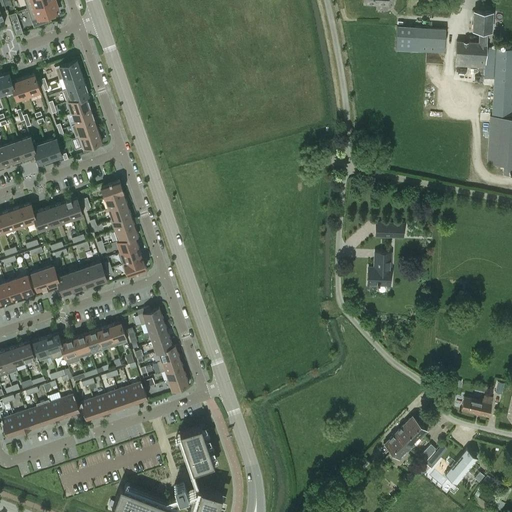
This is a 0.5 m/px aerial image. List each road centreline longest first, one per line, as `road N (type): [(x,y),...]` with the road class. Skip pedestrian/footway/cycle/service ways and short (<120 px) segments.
road 1 (residential): [(511,434),(443,414),(340,303),(346,115),(326,0)]
road 2 (tertiary): [(99,20),(225,386)]
road 3 (residential): [(0,454),(11,461),(206,395)]
road 4 (residential): [(0,334),(163,274)]
road 5 (unknown): [(344,175),(511,202)]
road 6 (residential): [(79,27),(122,152)]
road 7 (tertiary): [(225,386),(252,467),(255,511)]
road 8 (residential): [(0,195),(122,152)]
road 9 (residential): [(122,152),(163,274)]
road 10 (residential): [(163,274),(206,395)]
